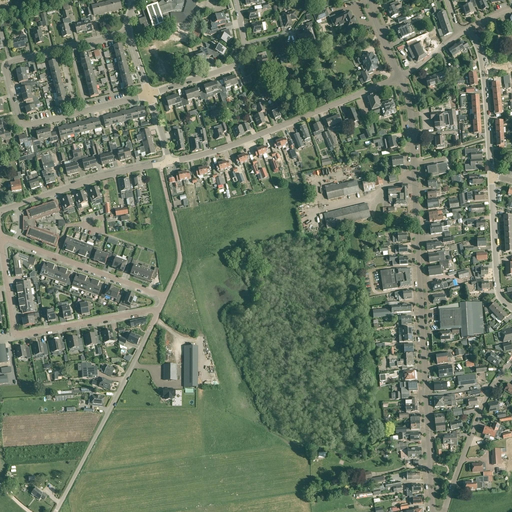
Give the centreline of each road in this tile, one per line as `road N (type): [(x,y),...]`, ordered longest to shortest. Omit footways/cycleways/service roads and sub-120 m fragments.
road 1 (tertiary): [(432,511),(410,114),(399,77)]
road 2 (residential): [(169,162),(399,77)]
road 3 (residential): [(159,309),(15,334),(0,237)]
road 4 (residential): [(55,511),(159,309)]
road 5 (residential): [(165,296),(0,236)]
road 6 (residential): [(76,112),(18,121),(8,63),(60,49)]
road 7 (residential): [(0,210),(160,164)]
road 8 (residential): [(444,511),(481,408),(511,360)]
road 9 (residential): [(148,94),(234,65),(244,47),(237,0)]
road 10 (residential): [(511,308),(497,290),(491,175)]
road 11 (residential): [(165,296),(179,250),(160,164)]
